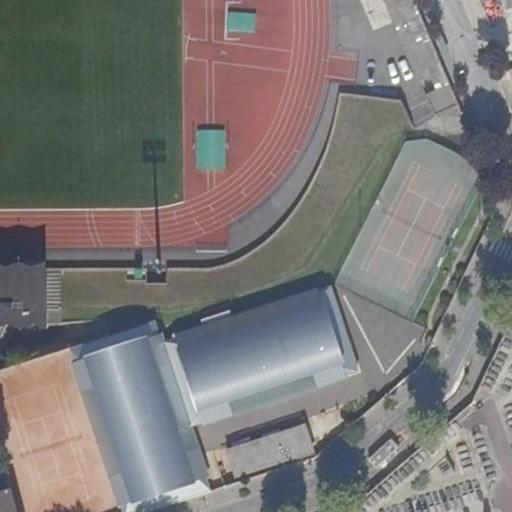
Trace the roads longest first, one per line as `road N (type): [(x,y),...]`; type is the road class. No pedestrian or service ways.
road 1 (residential): [(241,511),(327,483),(443,384),(511,252)]
road 2 (tertiary): [(446,0),(511,148)]
